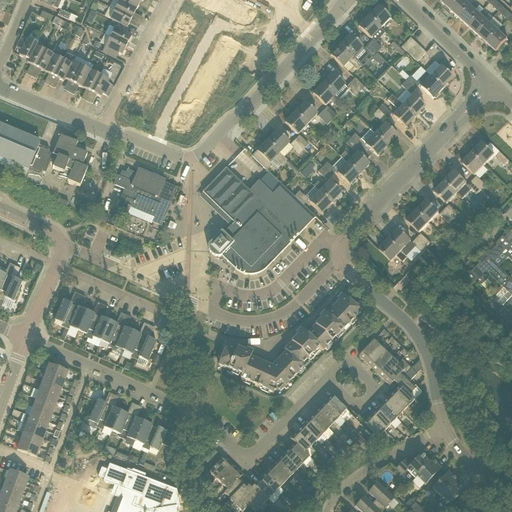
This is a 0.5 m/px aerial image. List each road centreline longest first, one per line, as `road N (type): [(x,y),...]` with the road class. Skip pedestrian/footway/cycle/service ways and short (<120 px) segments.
road 1 (residential): [(344,0),(199,156),(101,130)]
road 2 (residential): [(61,249),(230,319),(254,321),(294,306),(337,261)]
road 3 (residential): [(337,261),(341,238),(491,84)]
road 4 (residential): [(194,413),(246,460),(345,360)]
road 5 (residential): [(442,427),(416,334),(337,261)]
road 6 (residential): [(194,413),(25,338)]
road 7 (residential): [(101,130),(168,0)]
road 8 (residential): [(330,511),(373,462),(442,427)]
road 9 (residential): [(491,84),(405,0)]
